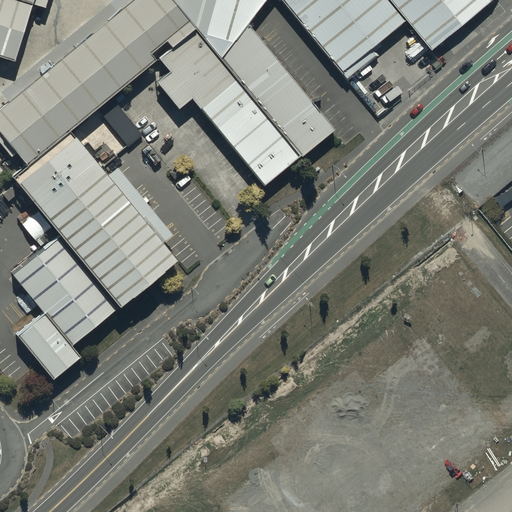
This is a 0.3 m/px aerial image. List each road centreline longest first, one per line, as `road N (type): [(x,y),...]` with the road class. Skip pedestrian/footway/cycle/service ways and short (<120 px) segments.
road 1 (secondary): [(49,511),(398,162),(511,61)]
road 2 (unclassified): [(0,456),(264,244)]
